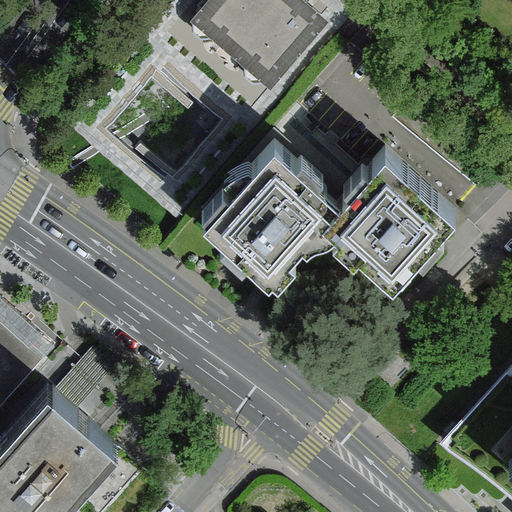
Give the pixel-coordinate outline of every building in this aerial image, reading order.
[(306,0),(206,0),(197,11),(272,74),(322,14),(306,0)] [(70,123),(94,144),(99,147),(180,216),(261,122),(151,28),(70,123)] [(285,256),(324,213),(338,197),(328,189),(328,187),(328,184),(327,181),(320,174),(324,169),(302,149),(297,154),(276,134),(230,185),(225,181),(203,205),(207,210),(204,213),(226,233),(221,239),(244,258),(248,253),(270,272),(274,269),(279,274),(291,261),(285,256)] [(338,197),(324,213),(335,224),(346,234),(342,239),(355,252),(360,247),(395,277),(431,237),(457,208),(386,144),(338,197)] [(0,404),(45,353),(0,312),(0,404)] [(511,454),(511,453),(511,360),(443,437),(451,445),(484,467),(511,490),(511,454)] [(54,384),(0,444),(0,511),(48,511),(114,439),(54,384)] [(135,458),(114,439),(48,511),(104,511),(146,467),(135,458)]
